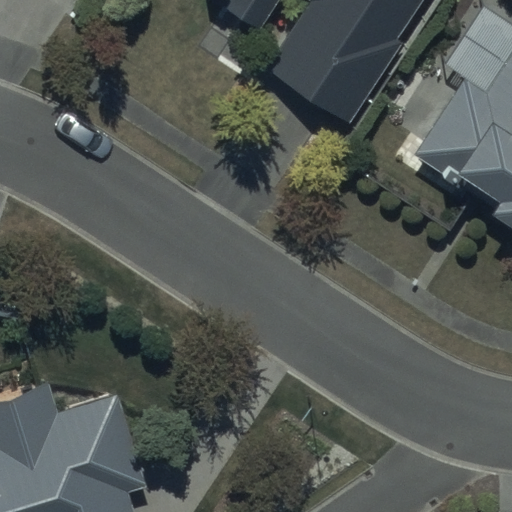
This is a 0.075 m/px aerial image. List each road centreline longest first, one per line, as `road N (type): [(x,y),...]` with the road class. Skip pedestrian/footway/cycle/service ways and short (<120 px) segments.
road 1 (residential): [(465,411),(411,388),(93,176),(0,128)]
road 2 (residential): [(465,411),(368,511)]
